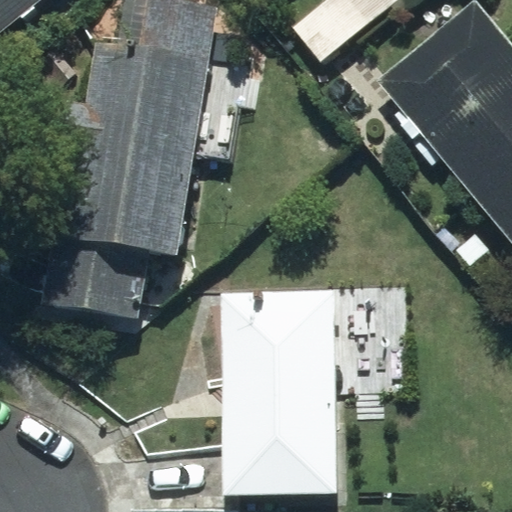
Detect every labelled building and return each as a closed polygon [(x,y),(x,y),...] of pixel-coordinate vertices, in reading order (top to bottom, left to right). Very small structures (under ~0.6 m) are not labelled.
[(0,0),(0,51),(64,0),(0,0)] [(328,0),(290,34),(323,71),(404,0),(328,0)] [(511,50),(476,8),(380,87),(511,246),(511,50)] [(209,105),(221,16),(124,9),(121,48),(93,46),(89,111),(69,110),(54,313),(147,326),(156,264),(188,268),(202,167),(232,172),(241,109),(209,105)] [(335,511),(342,300),(228,297),(222,511),(233,511),(335,511)]
